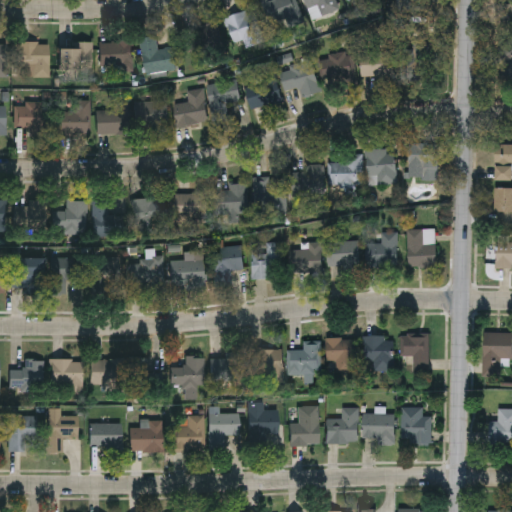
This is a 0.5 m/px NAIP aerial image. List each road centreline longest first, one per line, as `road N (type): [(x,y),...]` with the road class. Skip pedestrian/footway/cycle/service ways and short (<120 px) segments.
road 1 (residential): [(511,113),(365,119),(188,162),(0,168)]
road 2 (residential): [(511,303),(357,303),(169,325),(0,326)]
road 3 (residential): [(467,0),(457,511)]
road 4 (residential): [(511,479),(0,485)]
road 5 (residential): [(179,0),(123,10),(0,9)]
